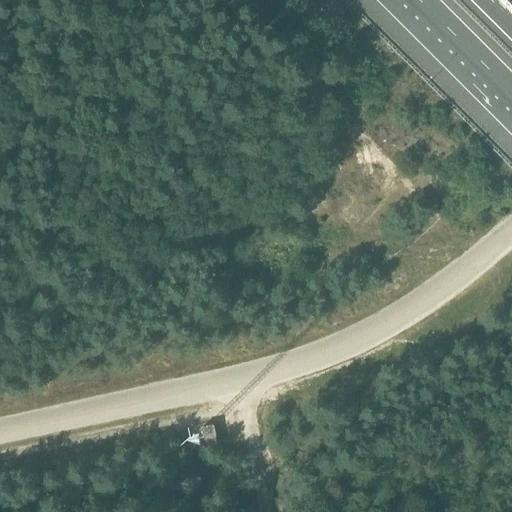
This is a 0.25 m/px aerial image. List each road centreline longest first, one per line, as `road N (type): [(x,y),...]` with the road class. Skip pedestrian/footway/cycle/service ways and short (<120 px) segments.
road 1 (unclassified): [(0,433),(237,382),(319,354),(397,315),(511,223)]
road 2 (motorway): [(412,0),(511,97)]
road 3 (track): [(262,511),(237,382)]
